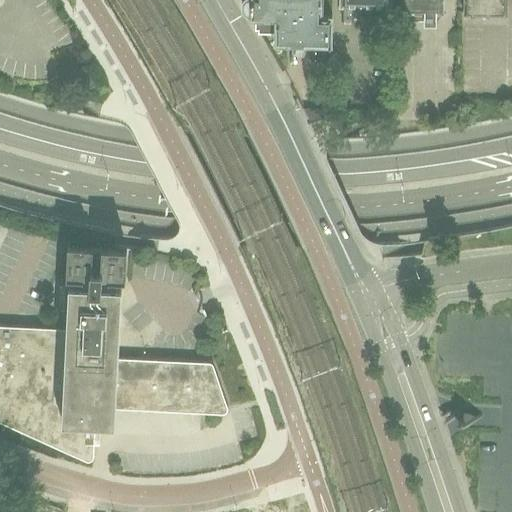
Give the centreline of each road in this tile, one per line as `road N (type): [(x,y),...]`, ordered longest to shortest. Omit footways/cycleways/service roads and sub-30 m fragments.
road 1 (secondary): [(511,150),(335,175),(235,172),(151,165),(0,128)]
road 2 (secondary): [(0,163),(120,193),(254,207),(412,202),(511,185)]
road 3 (unclassified): [(309,460),(221,239),(89,0)]
road 4 (residential): [(309,460),(214,491),(169,496),(101,489),(0,455)]
road 5 (secondary): [(365,297),(222,12)]
road 6 (secondary): [(461,511),(398,340),(365,297)]
road 7 (secondary): [(365,297),(437,511)]
road 8 (secondary): [(365,297),(430,274),(511,266)]
